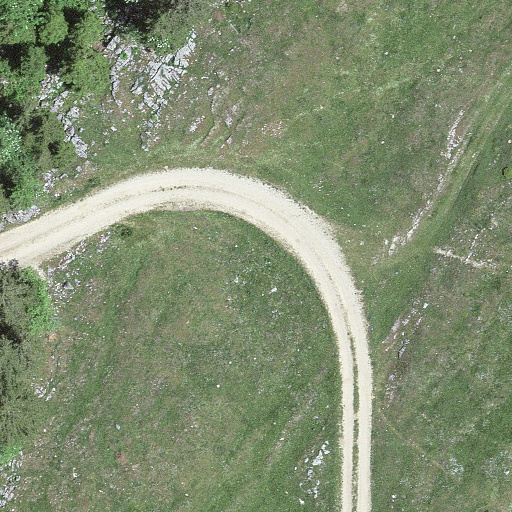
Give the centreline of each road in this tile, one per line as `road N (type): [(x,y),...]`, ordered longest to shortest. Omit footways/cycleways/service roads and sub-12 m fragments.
road 1 (track): [(0,259),(62,237),(140,191),(235,189),(299,226),(339,290),(358,386),(353,511)]
road 2 (track): [(339,290),(415,260),(511,86)]
